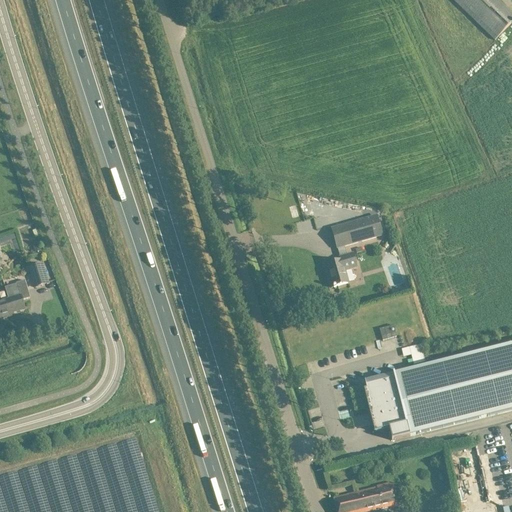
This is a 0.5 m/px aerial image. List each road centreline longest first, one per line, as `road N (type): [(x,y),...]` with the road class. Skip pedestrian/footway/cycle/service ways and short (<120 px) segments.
road 1 (motorway): [(63,0),(227,511)]
road 2 (motorway): [(257,511),(98,0)]
road 3 (residential): [(318,511),(161,0)]
road 4 (secondary): [(0,430),(92,404),(111,386),(117,363),(0,9)]
